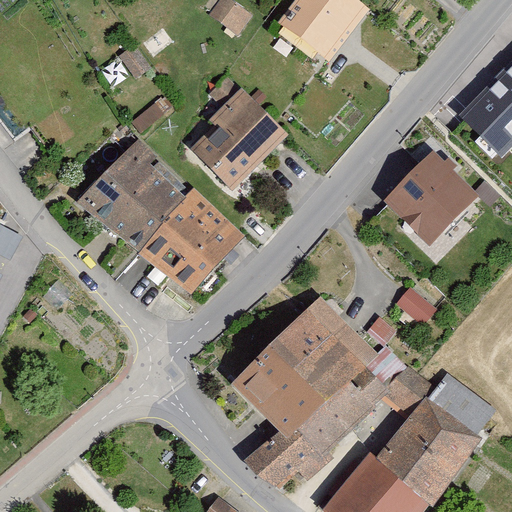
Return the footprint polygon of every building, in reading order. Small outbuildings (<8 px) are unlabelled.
[(233,0),(221,0),(207,19),(241,43),(259,19),(233,0)] [(360,0),(302,0),(282,26),(334,67),(376,12),(360,0)] [(121,60),(142,77),(153,63),(132,46),(121,60)] [(511,60),(457,115),(501,158),(511,147),(511,60)] [(219,129),(195,155),(237,194),(289,139),(241,94),(213,124),(219,129)] [(140,140),(79,203),(141,260),(187,198),(140,140)] [(434,152),(385,202),(430,246),(480,197),(434,152)] [(195,189),(141,260),(189,297),(244,238),(195,189)] [(0,224),(0,250),(12,256),(22,234),(0,224)] [(447,308),(411,283),(400,299),(436,324),(447,308)] [(284,434),(249,465),(281,495),(387,404),(414,420),(429,402),(436,392),(388,350),(378,357),(322,301),(235,387),(284,434)] [(394,311),(380,323),(396,340),(410,328),(394,311)] [(435,508),(484,441),(429,402),(414,420),(378,464),(435,508)] [(370,458),(333,511),(431,511),(435,508),(378,464),(370,458)]
